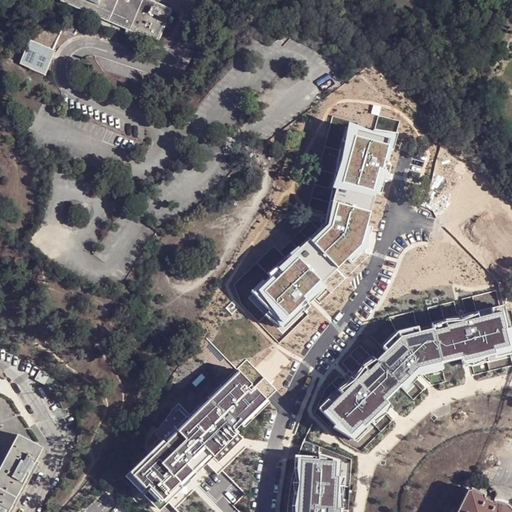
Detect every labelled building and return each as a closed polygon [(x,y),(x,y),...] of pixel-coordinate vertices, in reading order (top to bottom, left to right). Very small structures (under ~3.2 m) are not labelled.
[(152,45),(168,12),(140,0),(56,0),(152,45)] [(323,225),(252,291),(275,322),(357,243),(385,139),(346,126),(323,225)] [(399,333),(320,408),(349,437),(416,367),(505,345),(498,310),(399,333)] [(266,391),(236,365),(134,464),(166,496),(266,391)] [(39,372),(35,380),(46,385),(58,394),(63,389),(50,377),(39,372)] [(0,471),(0,511),(8,511),(34,466),(36,467),(40,462),(36,461),(43,448),(19,436),(0,471)] [(334,511),(337,457),(294,453),(293,511),(334,511)] [(8,511),(12,511),(36,467),(34,466),(8,511)] [(467,489),(456,511),(511,511),(511,510),(511,509),(507,505),(501,502),(494,501),(493,503),(485,498),(484,496),(484,494),(471,487),(471,488),(469,489),(467,489)]
